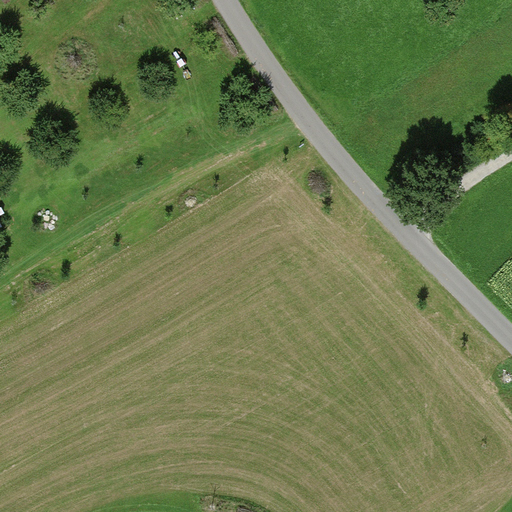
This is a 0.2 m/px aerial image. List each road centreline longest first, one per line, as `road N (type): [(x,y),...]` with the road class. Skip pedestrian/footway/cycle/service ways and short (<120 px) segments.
road 1 (unclassified): [(225,0),(291,100),(511,341)]
road 2 (track): [(511,155),(402,227)]
